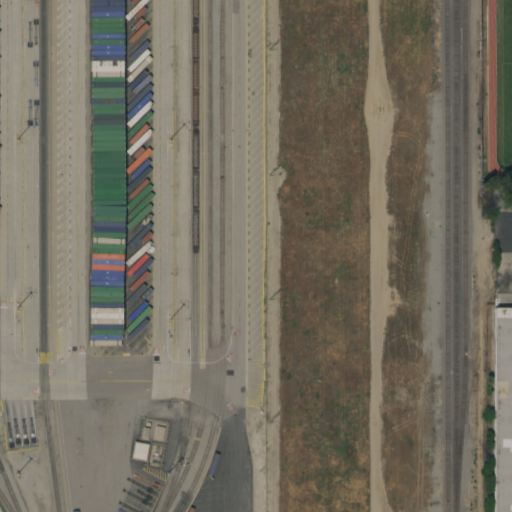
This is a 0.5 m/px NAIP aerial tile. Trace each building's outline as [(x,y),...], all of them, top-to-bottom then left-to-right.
[(97,0),(97,10),(113,10),(113,0),(97,0)] [(123,0),(124,9),(140,9),(139,0),(123,0)] [(139,77),(140,10),(124,10),(123,77),(139,77)] [(113,78),(114,13),(98,13),(97,78),(113,78)] [(139,77),(123,78),(124,143),(140,143),(139,77)] [(113,145),(113,80),(97,80),(97,145),(113,145)] [(139,212),(140,146),(124,146),(123,211),(139,212)] [(112,214),(113,148),(97,148),(97,214),(112,214)] [(139,280),(140,215),(124,215),(123,280),(139,280)] [(113,216),(97,216),(98,282),(113,281),(113,216)] [(140,284),(124,284),(123,315),(139,316),(140,284)] [(511,511),(492,511),(492,308),(511,307),(511,511)] [(147,443),(144,461),(130,458),(133,441),(147,443)]
